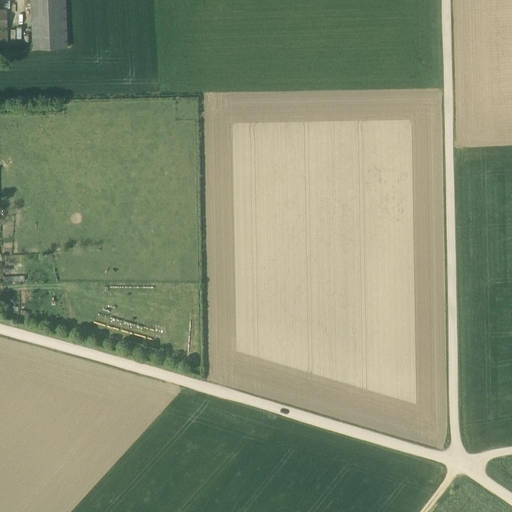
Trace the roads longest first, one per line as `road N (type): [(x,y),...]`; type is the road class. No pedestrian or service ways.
road 1 (track): [(459,464),(0,327)]
road 2 (track): [(459,464),(447,0)]
